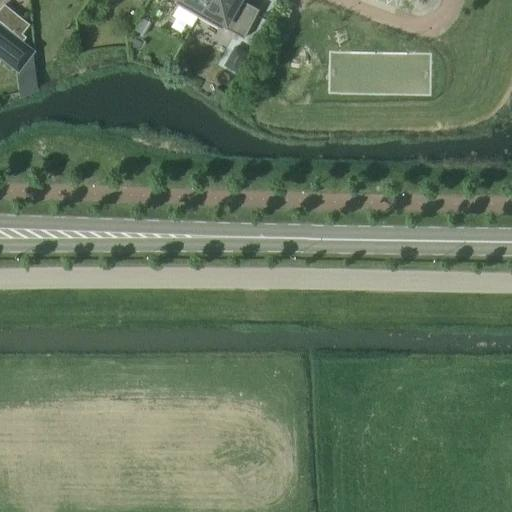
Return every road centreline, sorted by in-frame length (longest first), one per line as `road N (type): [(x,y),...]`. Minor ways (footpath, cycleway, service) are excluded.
road 1 (unclassified): [(0,278),(511,282)]
road 2 (secondary): [(63,235),(511,245)]
